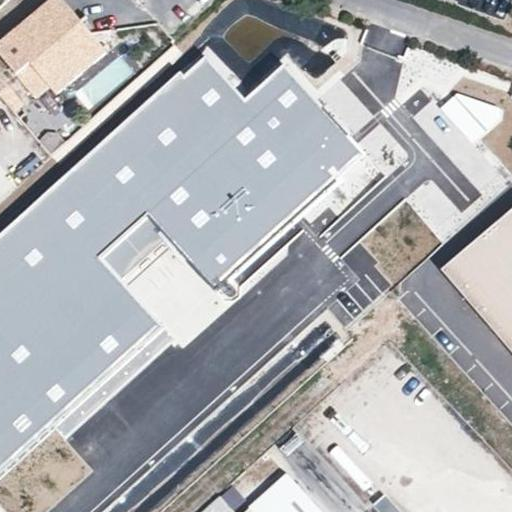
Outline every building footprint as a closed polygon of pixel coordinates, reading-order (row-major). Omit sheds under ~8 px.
[(44,0),(0,38),(0,52),(35,94),(55,77),(62,84),(105,48),(64,0),(44,0)] [(0,235),(0,472),(164,329),(99,255),(147,213),(213,288),(365,153),(283,65),(244,99),(200,54),(0,235)] [(511,209),(449,263),(511,336),(511,209)] [(395,378),(406,368),(392,351),(381,361),(395,378)] [(322,486),(301,463),(245,511),(365,511),(356,501),(343,511),(325,511),(311,496),(322,486)] [(382,511),(399,511),(384,494),(375,502),(382,511)]
